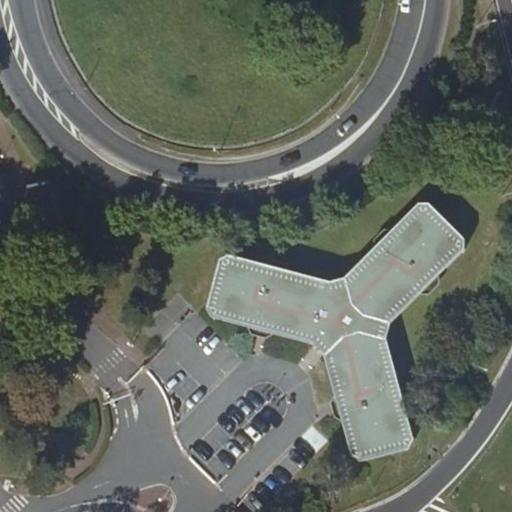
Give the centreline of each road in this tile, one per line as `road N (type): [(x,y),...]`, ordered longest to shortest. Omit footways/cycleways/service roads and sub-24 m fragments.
road 1 (secondary): [(0,1),(36,89),(87,147),(155,181),(195,190),(280,180),(322,161),(395,89),(415,47),(424,0)]
road 2 (unclassified): [(56,511),(136,468),(141,424),(132,394),(108,362),(31,290),(0,206)]
road 3 (motorway): [(511,368),(451,459),(385,511)]
